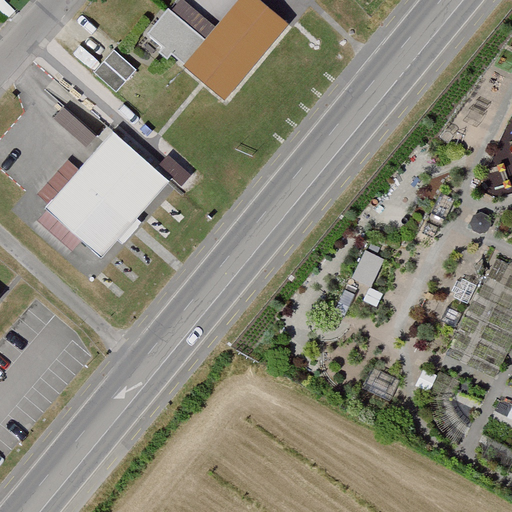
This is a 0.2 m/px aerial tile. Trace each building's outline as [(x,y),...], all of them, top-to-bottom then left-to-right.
[(283,30),(245,0),(237,0),(200,46),(179,71),(222,106),(283,30)] [(197,0),(196,2),(211,15),(223,0),(197,0)] [(143,42),(179,71),(200,46),(165,16),(143,42)] [(110,58),(90,80),(112,99),(132,77),(110,58)] [(176,179),(118,129),(50,207),(108,257),(176,179)]
